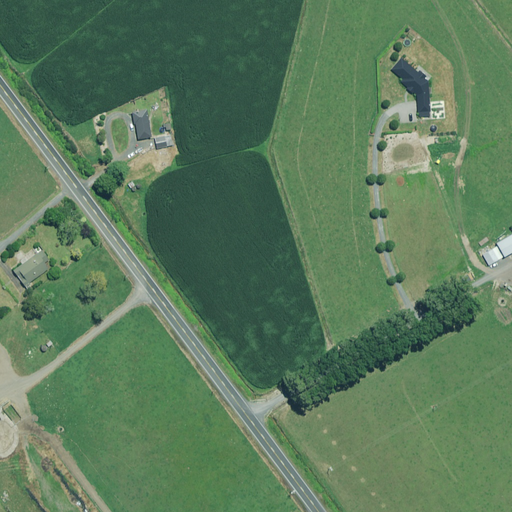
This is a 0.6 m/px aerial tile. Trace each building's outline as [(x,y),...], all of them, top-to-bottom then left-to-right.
[(399,82),(416,96),(418,117),(418,121),(429,120),(428,116),(430,116),(428,95),(431,94),(431,90),(428,90),(427,82),(426,82),(425,77),(419,71),(417,73),(401,58),(391,69),(402,80),(399,82)] [(151,138),(147,110),(132,112),(134,124),(135,124),(137,140),(151,138)] [(172,146),(170,136),(155,139),(157,149),(172,146)] [(141,187),(138,183),(134,185),(131,181),(127,184),(133,192),(141,187)] [(511,252),(511,234),(496,244),(504,257),(511,252)] [(500,259),(494,248),(482,255),(488,266),(500,259)] [(41,250),(32,257),(13,271),(25,287),(48,269),(44,264),(49,260),(41,250)]
